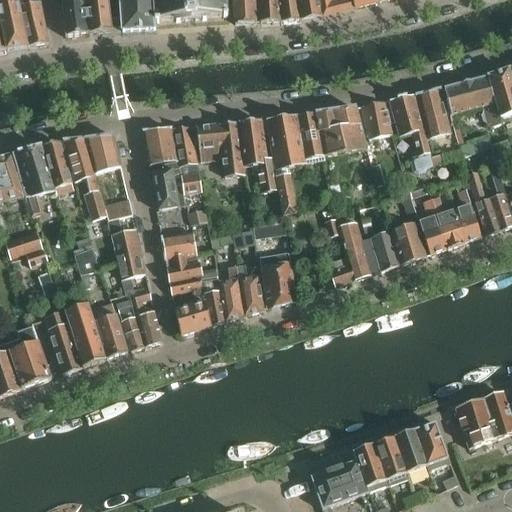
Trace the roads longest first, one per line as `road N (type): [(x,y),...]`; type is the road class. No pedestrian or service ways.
road 1 (residential): [(0,72),(278,37),(437,0)]
road 2 (residential): [(511,61),(389,98),(124,124)]
road 3 (residential): [(177,362),(511,243)]
road 4 (residential): [(177,362),(124,124)]
road 5 (residential): [(0,424),(177,362)]
road 6 (residential): [(124,124),(0,148)]
